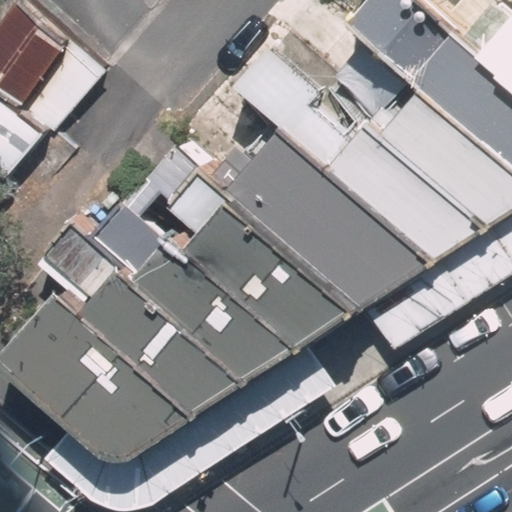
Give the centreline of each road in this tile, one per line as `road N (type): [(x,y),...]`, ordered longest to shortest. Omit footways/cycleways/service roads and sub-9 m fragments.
road 1 (unknown): [(161,54),(0,252)]
road 2 (secondary): [(511,434),(390,511)]
